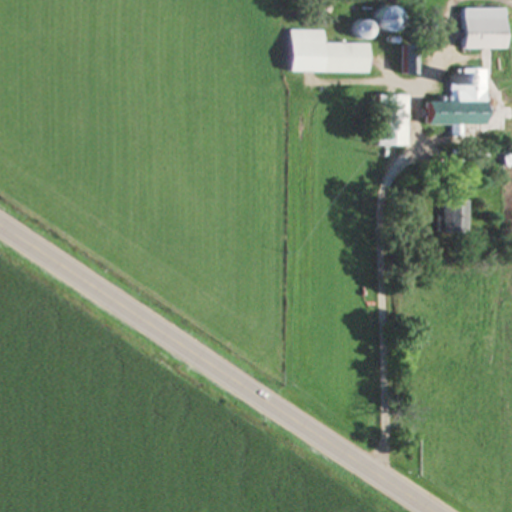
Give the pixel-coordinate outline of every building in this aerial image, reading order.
[(499,7),(455,7),(455,48),(499,48),(499,7)] [(357,21),(346,24),(350,39),(361,36),(357,21)] [(316,42),(316,29),(281,29),(281,71),(360,72),(361,43),(316,42)] [(395,74),(409,74),(409,45),(395,45),(395,74)] [(478,69),(444,69),(444,101),(418,101),(418,123),(477,124),(478,69)] [(370,144),(401,144),(401,94),(370,94),(370,144)] [(511,149),(499,149),(499,163),(511,163),(511,149)] [(446,187),(460,189),(462,174),(448,172),(446,187)] [(464,199),(439,199),(439,233),(464,233),(464,199)]
